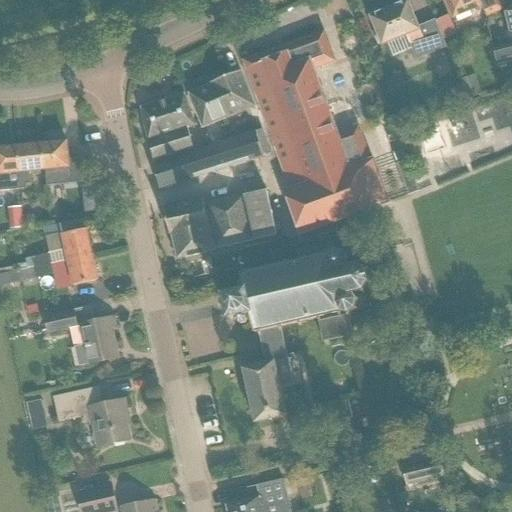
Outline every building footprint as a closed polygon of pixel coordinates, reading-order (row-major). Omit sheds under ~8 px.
[(502,3),(500,0),(445,0),(453,19),(482,7),(487,17),(502,11),(502,7),(503,7),(502,3)] [(446,48),(435,21),(418,28),(407,3),(370,18),(382,46),(406,36),(416,61),(446,48)] [(511,5),(506,7),(511,30),(511,45),(493,51),(497,66),(511,61),(511,5)] [(454,33),(450,22),(438,26),(443,37),(445,36),(448,44),(455,41),(452,34),(454,33)] [(285,193),(300,235),(389,203),(373,161),(371,162),(359,127),(337,135),(313,70),(335,62),(324,32),(243,62),(290,191),(285,193)] [(210,84),(211,86),(189,95),(202,129),(254,108),(240,72),(210,84)] [(194,127),(184,95),(141,109),(153,161),(193,148),(187,129),(194,127)] [(401,127),(411,123),(407,111),(396,115),(401,127)] [(177,158),(185,182),(261,158),(261,155),(255,133),(177,158)] [(42,145),(45,171),(59,169),(61,182),(70,181),(69,168),(70,168),(67,142),(42,145)] [(30,172),(45,171),(42,145),(17,148),(20,169),(22,190),(26,190),(26,185),(31,185),(30,172)] [(17,148),(0,149),(0,192),(22,190),(20,169),(17,148)] [(159,190),(185,182),(177,158),(154,165),(159,190)] [(409,195),(419,191),(408,160),(398,164),(409,195)] [(204,205),(214,250),(255,241),(277,236),(266,191),(245,196),(228,199),(204,205)] [(214,250),(204,205),(203,201),(164,210),(170,236),(171,235),(177,261),(214,252),(214,250)] [(23,216),(24,229),(35,228),(34,216),(23,216)] [(35,268),(53,264),(68,261),(80,258),(92,256),(86,230),(79,232),(77,222),(66,224),(68,234),(62,236),(65,251),(33,258),(35,268)] [(259,336),(281,331),(282,330),(281,327),(298,324),(298,327),(301,326),(300,323),(317,319),(318,322),(323,342),(353,336),(349,317),(350,317),(349,315),(355,310),(357,312),(358,310),(356,309),(357,302),(359,301),(359,299),(357,300),(353,295),(362,293),(363,295),(365,294),(364,291),(368,283),(371,284),(372,281),(369,281),(367,272),(369,270),(368,268),(365,270),(358,265),(358,262),(356,262),(355,265),(347,267),(348,261),(350,260),(349,258),(347,259),(343,253),(344,251),(343,250),(341,252),(334,251),(334,248),(333,249),(332,243),(296,251),(298,262),(287,264),(286,261),(284,262),(285,265),(268,269),(267,266),(264,266),(265,269),(247,273),(246,270),(244,271),(245,274),(241,275),(245,292),(224,297),(230,321),(236,319),(237,323),(241,325),(245,324),(248,321),(247,317),(250,316),(254,334),(258,333),(259,336)] [(98,281),(92,256),(68,261),(73,287),(98,281)] [(55,275),(53,264),(35,268),(38,279),(55,275)] [(35,268),(18,272),(20,282),(38,279),(35,268)] [(94,323),(92,311),(91,306),(44,316),(48,334),(81,327),(85,346),(75,348),(79,367),(118,358),(112,330),(117,329),(114,318),(94,323)] [(294,386),(281,331),(259,336),(266,365),(243,370),(255,423),(286,416),(280,389),(294,386)] [(433,380),(449,377),(443,354),(428,358),(433,380)] [(128,417),(125,401),(102,406),(98,388),(53,398),(59,423),(89,416),(91,426),(93,425),(99,448),(130,441),(125,418),(128,417)] [(353,418),(349,401),(349,398),(315,405),(319,425),(353,418)] [(32,429),(41,428),(36,402),(27,404),(32,429)] [(445,477),(440,458),(431,460),(429,449),(413,453),(415,464),(402,468),(406,487),(445,477)] [(257,487),(260,499),(226,507),(227,511),(290,511),(283,480),(257,487)] [(81,511),(114,511),(116,511),(109,486),(78,494),(81,511)] [(168,511),(178,511),(176,495),(166,497),(168,511)] [(63,511),(61,500),(49,503),(50,511),(63,511)] [(157,511),(155,502),(136,506),(121,509),(121,511),(157,511)]
